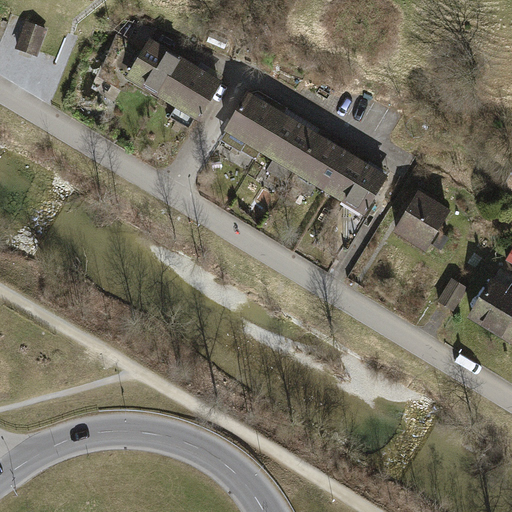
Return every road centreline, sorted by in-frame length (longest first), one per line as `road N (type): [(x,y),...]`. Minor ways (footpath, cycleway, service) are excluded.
road 1 (residential): [(511,397),(0,91)]
road 2 (track): [(368,511),(0,287)]
road 3 (residential): [(0,482),(70,439),(147,432),(219,460),(266,511)]
